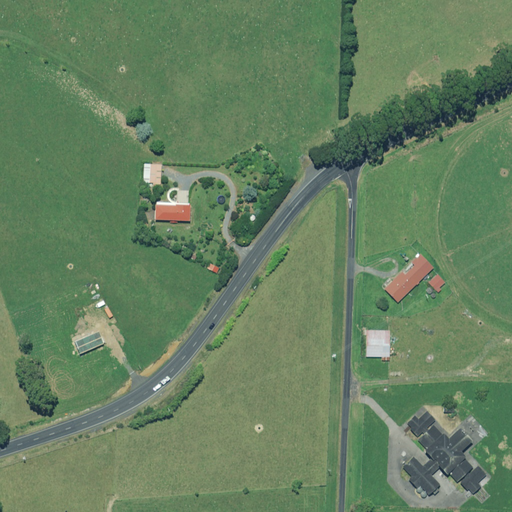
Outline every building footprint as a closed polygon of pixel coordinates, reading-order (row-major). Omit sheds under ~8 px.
[(157,165),(145,164),(144,183),(161,184),(161,177),(156,177),(157,165)] [(190,221),(190,206),(155,205),(155,220),(190,221)] [(434,268),(420,254),(412,263),(415,265),(405,275),(402,272),(385,289),(398,303),(434,268)] [(446,283),(438,275),(429,283),(437,291),(446,283)] [(390,331),(367,331),(366,357),(382,357),(382,360),(389,361),(390,331)] [(460,428),(447,440),(434,426),(429,431),(427,429),(436,420),(427,411),(419,419),(415,416),(406,424),(419,439),(418,440),(426,449),(424,451),(431,458),(423,466),(414,457),(403,467),(412,477),(409,479),(418,489),(416,490),(425,499),(440,485),(431,475),(440,467),(447,475),(449,473),(458,483),(460,482),(472,495),(481,486),(478,483),(486,475),(478,466),(475,469),(459,453),(472,441),(460,428)]
